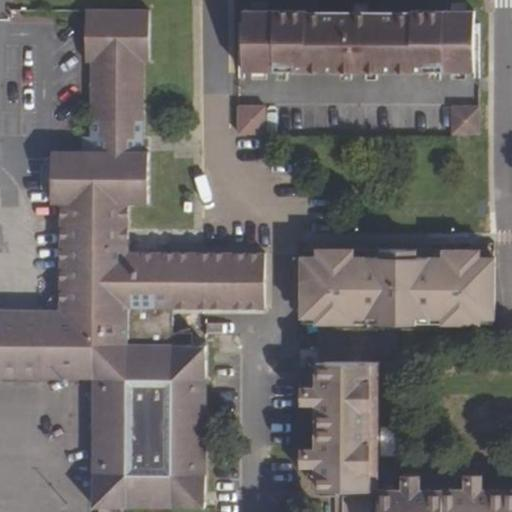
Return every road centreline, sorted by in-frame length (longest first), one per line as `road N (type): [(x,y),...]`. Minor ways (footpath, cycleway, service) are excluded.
road 1 (residential): [(258,511),(257,344),(277,328),(282,240),(214,120),(212,0)]
road 2 (residential): [(511,177),(508,0)]
